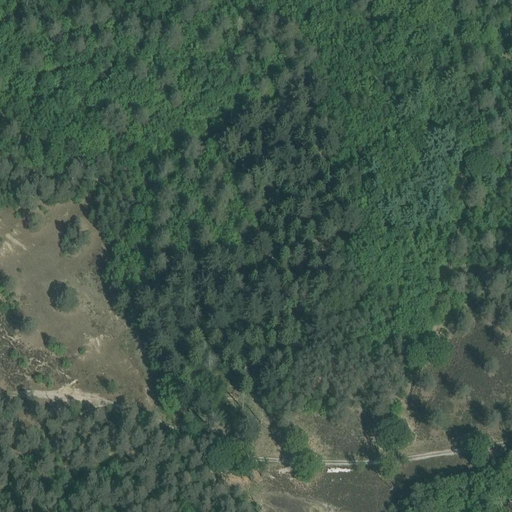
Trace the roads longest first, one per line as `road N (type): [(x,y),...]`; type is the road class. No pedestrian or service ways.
road 1 (track): [(0,394),(63,395),(249,455),(385,455),(511,435)]
road 2 (track): [(0,93),(95,128),(134,152),(149,182),(159,209),(141,327),(175,414),(174,431),(144,453)]
